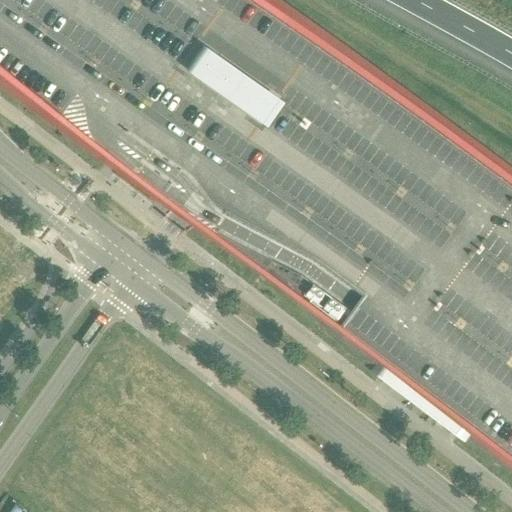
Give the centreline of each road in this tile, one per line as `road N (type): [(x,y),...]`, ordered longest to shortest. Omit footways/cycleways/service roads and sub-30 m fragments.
road 1 (tertiary): [(453,511),(128,262)]
road 2 (unclassified): [(0,461),(113,302),(128,262)]
road 3 (unclassified): [(128,262),(88,283),(0,409)]
road 4 (tertiary): [(128,262),(0,165)]
